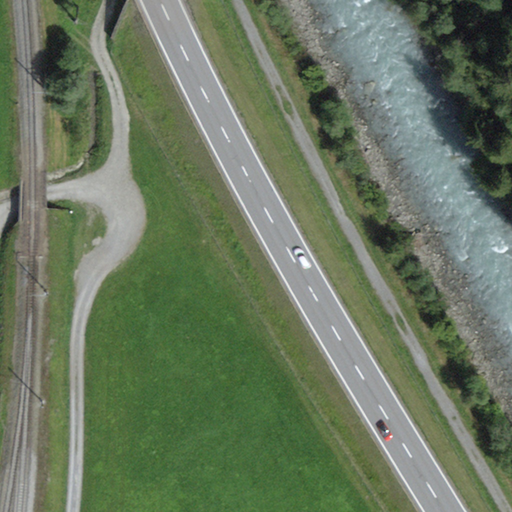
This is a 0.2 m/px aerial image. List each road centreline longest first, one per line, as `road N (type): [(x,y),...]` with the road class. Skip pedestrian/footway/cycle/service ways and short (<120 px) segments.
road 1 (primary): [(445,511),(268,215),(160,0)]
road 2 (track): [(236,0),(310,157),(509,511)]
road 3 (track): [(71,511),(81,306),(129,213),(101,187),(52,194),(0,217)]
road 4 (track): [(101,187),(116,149),(113,86),(101,46),(110,0)]
